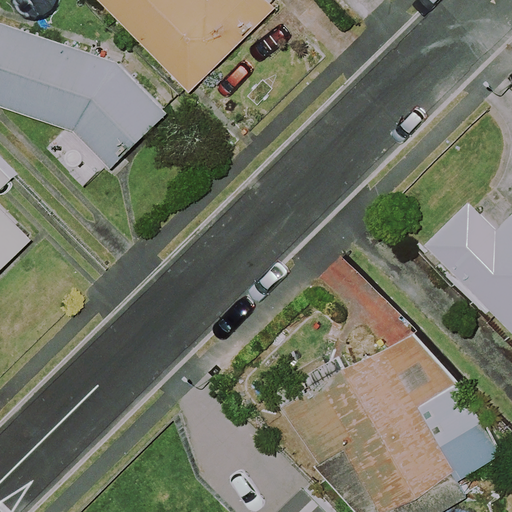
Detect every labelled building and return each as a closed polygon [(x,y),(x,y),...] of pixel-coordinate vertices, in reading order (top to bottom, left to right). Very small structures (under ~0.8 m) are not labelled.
[(278,7),(271,0),(110,0),(191,88),(278,7)] [(120,60),(0,20),(0,106),(72,128),(113,171),(177,111),(120,60)] [(0,168),(0,274),(35,240),(0,204),(0,193),(13,181),(0,168)] [(511,220),(500,232),(473,204),(432,244),(511,326),(511,220)] [(378,347),(347,368),(337,353),(274,396),(323,467),(314,473),(347,511),(442,511),(469,494),(459,479),(497,453),(419,339),(387,360),(378,347)] [(330,511),(305,486),(279,511),(330,511)]
